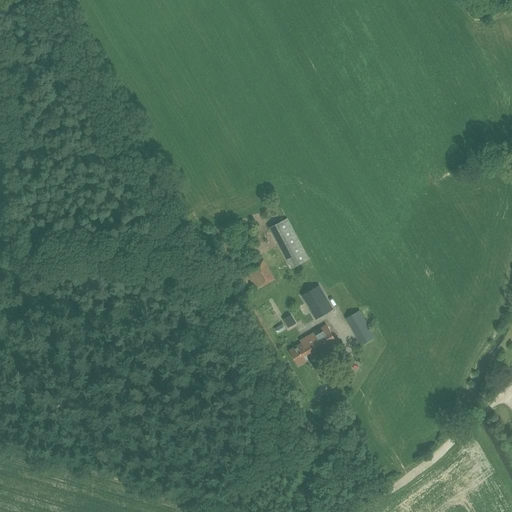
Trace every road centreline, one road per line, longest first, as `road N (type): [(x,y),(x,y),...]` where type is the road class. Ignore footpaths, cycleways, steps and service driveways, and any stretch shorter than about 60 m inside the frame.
road 1 (track): [(59,0),(313,410),(311,511)]
road 2 (track): [(404,483),(511,389)]
